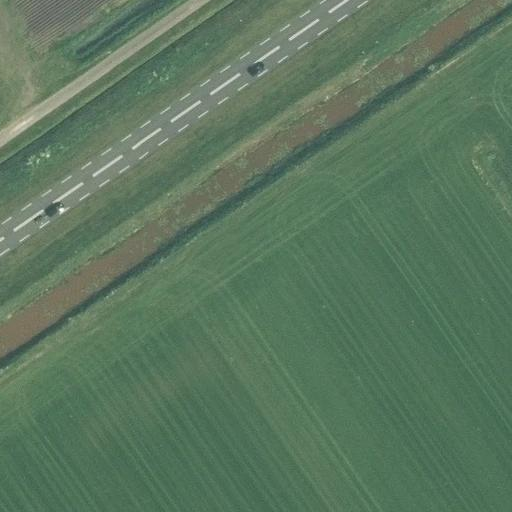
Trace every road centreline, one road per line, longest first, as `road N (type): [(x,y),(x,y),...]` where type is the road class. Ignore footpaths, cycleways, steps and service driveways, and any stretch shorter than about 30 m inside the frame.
road 1 (primary): [(0,240),(348,0)]
road 2 (unclassified): [(0,139),(200,0)]
